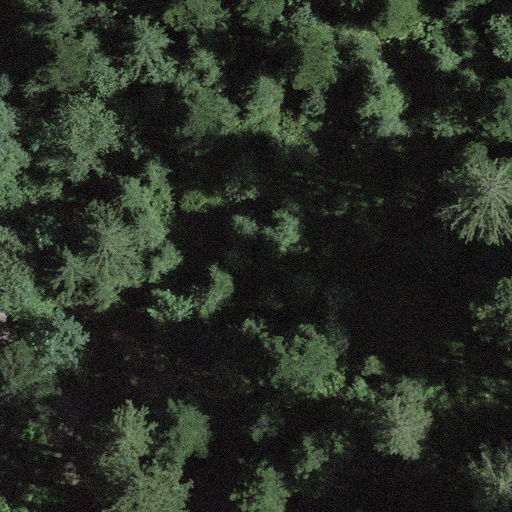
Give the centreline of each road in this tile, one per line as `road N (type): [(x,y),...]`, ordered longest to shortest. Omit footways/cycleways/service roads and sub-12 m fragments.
road 1 (track): [(247,511),(32,399)]
road 2 (track): [(0,339),(94,511)]
